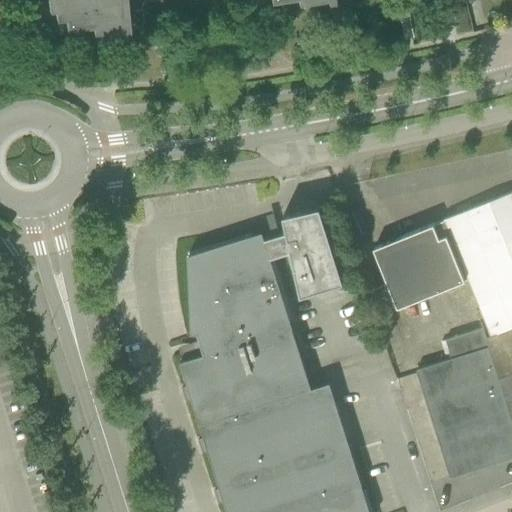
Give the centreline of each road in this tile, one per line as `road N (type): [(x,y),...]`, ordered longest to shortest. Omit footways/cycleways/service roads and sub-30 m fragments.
road 1 (unclassified): [(271,134),(288,161),(511,110)]
road 2 (unclassified): [(414,511),(365,357),(345,364),(323,300)]
road 3 (secondary): [(271,134),(497,85)]
road 4 (residential): [(127,511),(63,299)]
